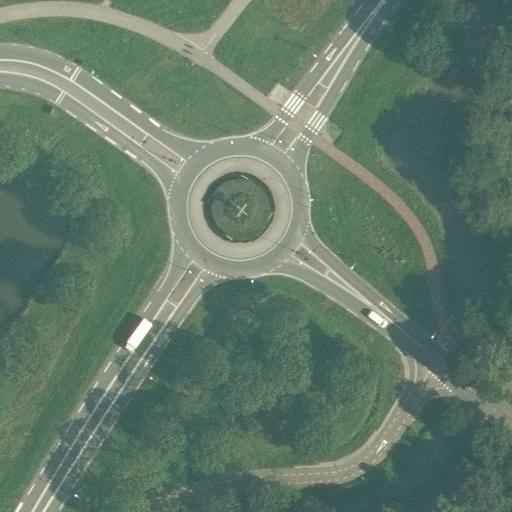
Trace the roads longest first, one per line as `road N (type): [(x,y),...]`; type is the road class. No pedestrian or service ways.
road 1 (unclassified): [(147,511),(223,485),(351,471),(378,450),(424,378)]
road 2 (tertiary): [(186,244),(35,511)]
road 3 (tertiary): [(38,511),(205,261)]
road 4 (primary): [(204,157),(54,63),(0,53)]
road 5 (primary): [(0,79),(58,96),(181,183)]
road 6 (primary): [(273,159),(384,0)]
road 7 (tertiary): [(433,357),(295,230)]
road 8 (tertiary): [(276,257),(433,357)]
